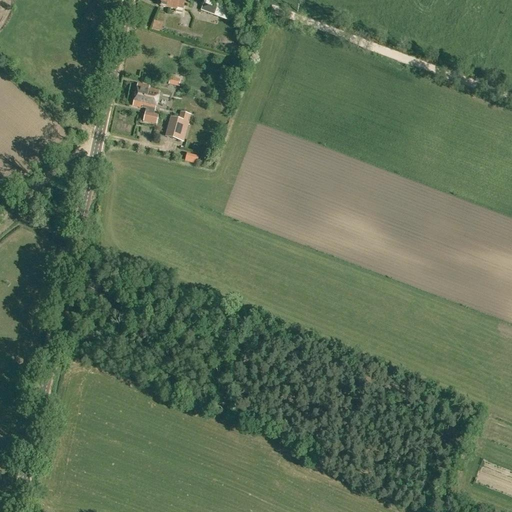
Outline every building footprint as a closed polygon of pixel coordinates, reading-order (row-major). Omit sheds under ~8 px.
[(160,6),(182,11),(184,0),(158,0),(157,5),(160,6)] [(205,0),(201,11),(209,14),(213,3),(205,0)] [(154,28),(164,31),(166,23),(156,20),(154,28)] [(168,84),(178,86),(180,80),(170,78),(168,84)] [(132,106),(146,109),(143,122),(156,125),(158,115),(154,114),(159,91),(148,89),(149,87),(137,84),(132,106)] [(167,138),(178,141),(181,142),(189,115),(181,113),(179,120),(172,118),(169,130),(167,138)] [(158,139),(159,132),(147,129),(146,137),(158,139)]
